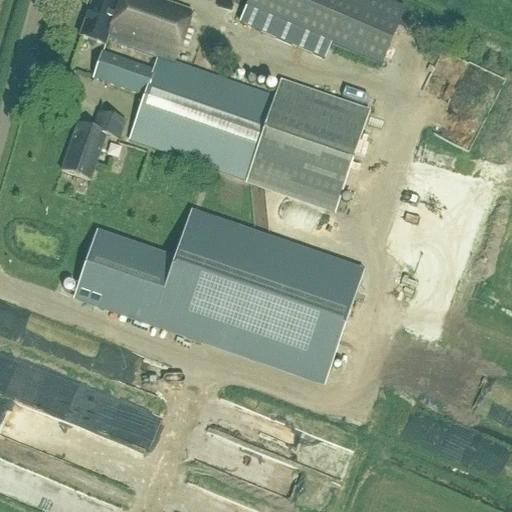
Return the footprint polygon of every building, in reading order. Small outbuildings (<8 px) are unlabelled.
[(191,15),(148,0),(119,0),(116,9),(93,0),(79,40),(103,49),(104,44),(155,62),(151,74),(99,56),(91,81),(142,99),(127,142),(334,215),(367,119),(279,88),(273,103),(172,68),(191,15)] [(403,11),(377,0),(247,0),(243,11),(379,68),(403,11)] [(464,76),(420,175),(457,187),(498,93),(464,76)] [(125,127),(98,117),(92,134),(76,129),(60,176),(89,186),(105,140),(118,145),(125,127)] [(94,237),(75,289),(70,288),(72,284),(59,279),(54,292),(67,297),(69,293),(73,295),(72,298),(320,385),(358,277),(189,217),(172,264),(94,237)] [(0,436),(47,452),(51,441),(40,438),(45,422),(0,407),(0,436)] [(340,451),(252,425),(243,453),(346,484),(357,449),(342,445),(340,451)]
